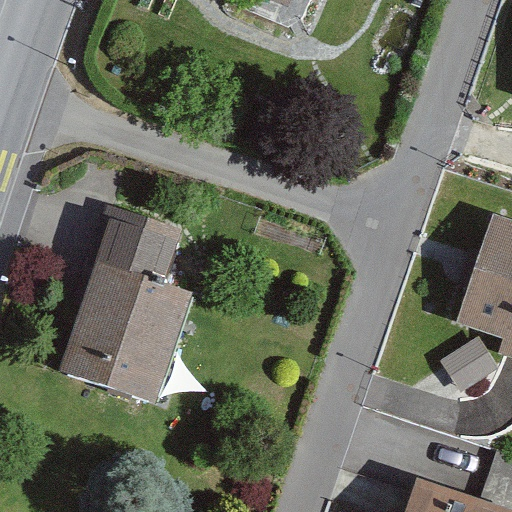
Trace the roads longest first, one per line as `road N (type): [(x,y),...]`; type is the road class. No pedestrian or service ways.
road 1 (residential): [(473,0),(293,511)]
road 2 (secondary): [(47,0),(0,132)]
